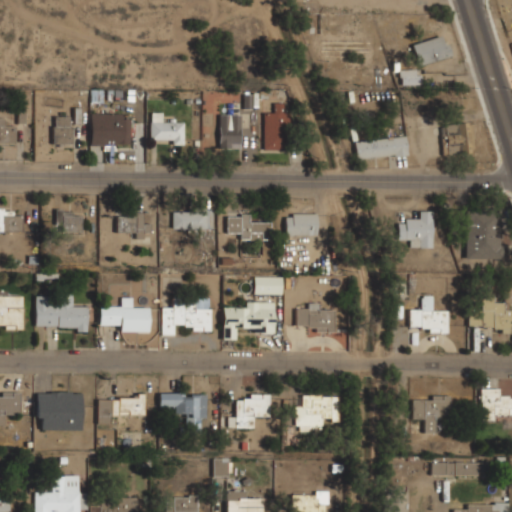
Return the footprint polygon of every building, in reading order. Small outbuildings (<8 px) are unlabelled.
[(411,43),(418,64),(451,53),(444,32),(411,43)] [(399,68),(400,85),(420,84),(419,67),(399,68)] [(89,144),(130,144),(130,113),(101,113),(101,93),(89,93),(89,144)] [(263,148),(284,148),(284,102),(275,102),(275,111),(263,111),(263,148)] [(17,124),(25,123),(24,105),(17,106),(17,124)] [(183,142),(184,121),(161,120),(162,112),(150,112),(148,140),(183,142)] [(218,147),(239,147),(239,113),(218,113),(218,147)] [(0,144),(14,144),(14,125),(4,125),(4,115),(0,115),(0,144)] [(70,140),(70,116),(55,116),(55,140),(70,140)] [(469,120),(439,124),(442,154),(473,150),(469,120)] [(355,157),(406,154),(405,135),(354,138),(355,157)] [(0,229),(21,229),(21,205),(0,205),(0,229)] [(210,227),(210,208),(171,208),(171,227),(210,227)] [(81,230),(81,209),(55,209),(55,230),(81,230)] [(430,209),(418,209),(418,218),(396,218),(396,237),(407,237),(407,246),(430,246),(430,209)] [(134,230),(134,237),(145,237),(145,211),(114,211),(114,230),(134,230)] [(465,257),(500,257),(500,211),(465,211),(465,257)] [(285,234),(316,234),(316,212),(285,212),(285,234)] [(249,213),(225,213),(225,231),(238,231),(238,238),(269,238),(269,220),(249,220),(249,213)] [(280,275),(252,275),(252,293),(280,293),(280,275)] [(86,328),(86,304),(74,304),(74,293),(34,294),(34,329),(86,328)] [(445,331),(446,309),(432,308),(432,294),(419,293),(419,306),(409,306),(408,329),(445,331)] [(0,326),(22,326),(22,295),(0,294),(0,326)] [(119,330),(148,330),(148,306),(130,306),(130,295),(119,295),(119,305),(98,305),(98,324),(119,324),(119,330)] [(468,329),(511,327),(511,308),(509,309),(508,297),(478,298),(478,305),(467,305),(468,329)] [(159,333),(173,334),(173,324),(190,324),(190,330),(209,331),(209,298),(170,298),(170,306),(160,305),(159,333)] [(272,301),(220,301),(220,338),(232,338),(232,329),(272,329),(272,301)] [(334,329),(334,308),(320,308),(320,304),(295,304),(295,329),(334,329)] [(511,416),(511,395),(499,395),(499,387),(479,387),(479,416),(511,416)] [(80,390),(35,390),(35,428),(80,428),(80,390)] [(204,391),(157,391),(158,410),(185,409),(186,427),(199,427),(198,418),(205,418),(204,391)] [(20,413),(20,392),(0,392),(0,423),(4,423),(4,413),(20,413)] [(234,426),(253,426),(253,415),(269,415),(269,394),(234,394),(234,426)] [(336,394),(295,394),(295,426),(323,426),(323,417),(336,417),(336,394)] [(448,394),(410,394),(411,418),(421,418),(422,431),(435,431),(435,416),(448,415),(448,394)] [(143,415),(144,395),(96,395),(95,447),(121,447),(121,415),(143,415)] [(212,474),(227,474),(227,457),(212,457),(212,474)] [(476,461),(429,461),(429,474),(476,474),(476,461)] [(33,511),(78,511),(78,506),(85,506),(85,493),(77,493),(77,473),(51,473),(51,485),(33,485),(33,511)] [(393,487),(393,506),(406,506),(406,487),(393,487)] [(247,489),(225,489),(225,511),(260,511),(260,497),(247,497),(247,489)] [(317,511),(317,494),(290,494),(290,511),(317,511)] [(165,511),(196,511),(196,495),(165,495),(165,511)] [(8,511),(8,496),(0,496),(0,511),(8,511)] [(135,511),(135,496),(99,496),(99,505),(89,505),(89,511),(135,511)] [(452,509),(451,511),(506,511),(506,504),(466,503),(465,509),(452,509)]
